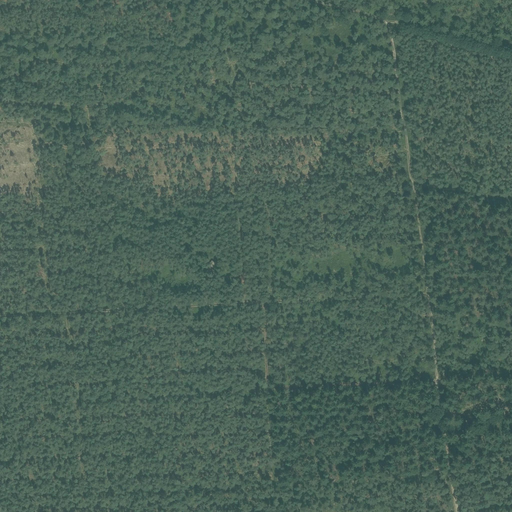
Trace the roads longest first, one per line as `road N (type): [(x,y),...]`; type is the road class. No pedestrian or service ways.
road 1 (track): [(390,20),(456,511)]
road 2 (track): [(310,0),(511,52)]
